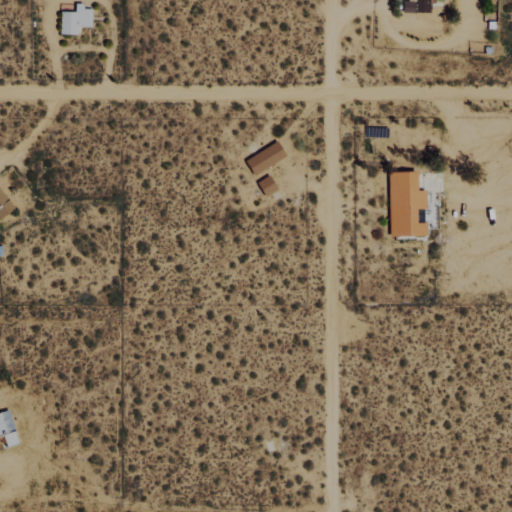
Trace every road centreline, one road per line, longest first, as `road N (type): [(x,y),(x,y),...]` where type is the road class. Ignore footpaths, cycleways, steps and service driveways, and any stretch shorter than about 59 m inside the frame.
road 1 (track): [(330,511),(327,0)]
road 2 (residential): [(0,94),(511,94)]
